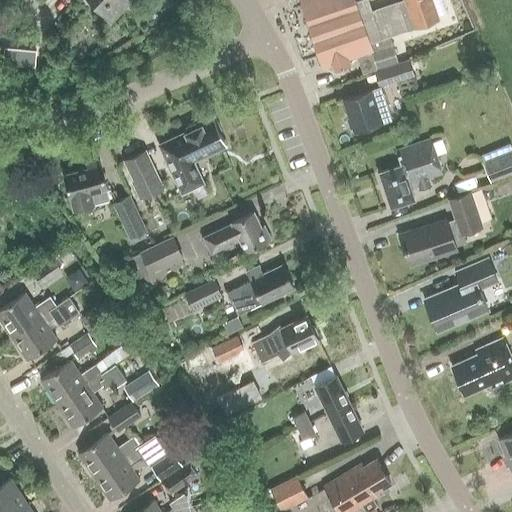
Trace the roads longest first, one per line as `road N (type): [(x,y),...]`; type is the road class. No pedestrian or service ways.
road 1 (unclassified): [(467,511),(412,411),(267,38)]
road 2 (unclassified): [(267,38),(85,111),(0,115)]
road 3 (residential): [(74,511),(0,396)]
